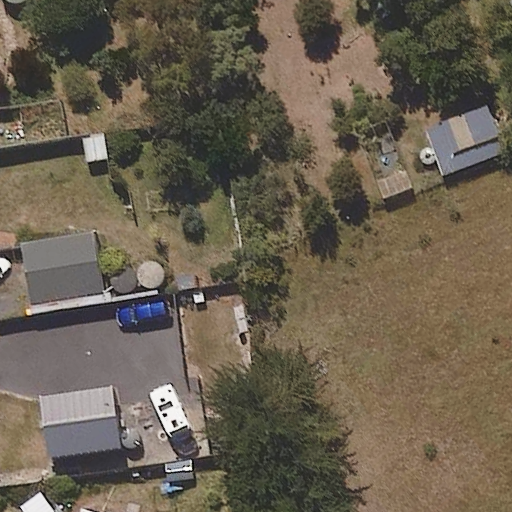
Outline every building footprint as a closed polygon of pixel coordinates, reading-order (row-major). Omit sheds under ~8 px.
[(503,152),(485,104),(424,128),(442,175),(503,152)] [(408,189),(389,132),(364,140),(382,197),(408,189)] [(102,297),(92,232),(23,243),(33,308),(102,297)] [(184,323),(182,303),(119,310),(122,330),(184,323)] [(119,447),(111,387),(40,396),(48,456),(119,447)]
